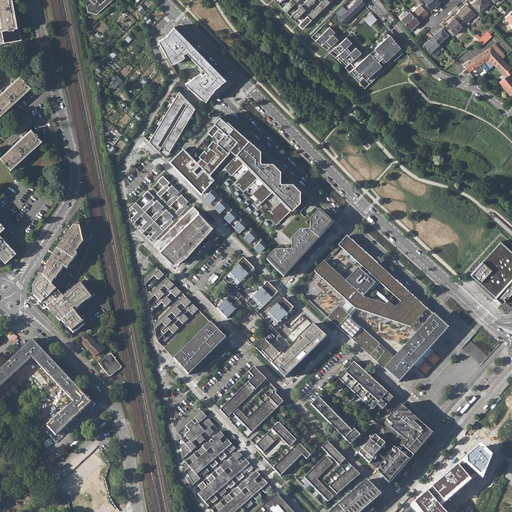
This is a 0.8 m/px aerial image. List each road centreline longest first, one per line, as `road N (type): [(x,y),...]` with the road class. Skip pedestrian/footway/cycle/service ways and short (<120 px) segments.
road 1 (residential): [(4,287),(66,207),(76,175),(32,0)]
road 2 (residential): [(176,10),(365,204)]
road 3 (residential): [(370,0),(436,72),(480,90),(511,115)]
road 4 (residential): [(365,204),(491,323)]
road 5 (residential): [(300,511),(190,386)]
road 6 (residential): [(153,353),(177,464),(201,511)]
road 7 (residential): [(285,390),(394,500)]
road 8 (residential): [(136,140),(170,82),(154,40),(176,10)]
road 9 (residential): [(448,437),(337,339)]
road 10 (residential): [(87,417),(44,462),(61,474),(97,433)]
road 11 (residential): [(10,306),(79,359),(108,400)]
road 12 (residential): [(128,225),(153,353)]
road 13 (residential): [(225,229),(136,140)]
